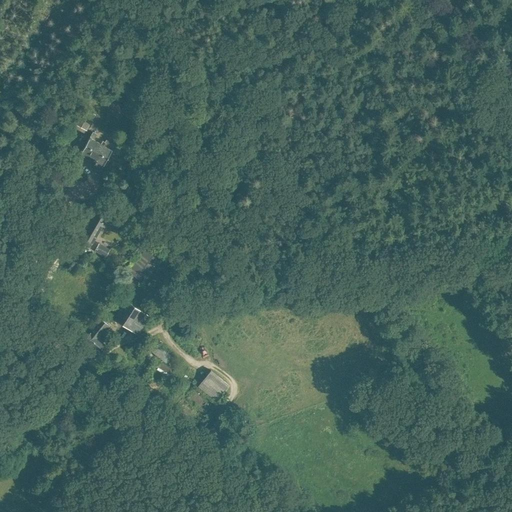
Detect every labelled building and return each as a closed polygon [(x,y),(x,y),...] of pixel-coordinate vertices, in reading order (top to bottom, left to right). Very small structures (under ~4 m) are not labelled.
[(77,126),(87,131),(93,118),(84,113),(77,126)] [(101,170),(111,151),(115,145),(106,140),(105,142),(102,141),(100,144),(93,140),(96,135),(92,133),(81,152),(94,160),(93,161),(94,162),(94,163),(95,163),(94,166),(94,169),(98,171),(101,170)] [(107,226),(111,218),(98,210),(82,238),(87,241),(85,245),(90,248),(104,224),(107,226)] [(118,232),(144,249),(147,244),(121,227),(118,232)] [(135,245),(131,250),(138,255),(142,250),(135,245)] [(108,253),(97,247),(95,250),(106,257),(108,253)] [(128,272),(144,284),(160,263),(145,251),(128,272)] [(163,300),(180,275),(173,270),(155,295),(163,300)] [(122,285),(132,293),(140,283),(130,275),(122,285)] [(126,301),(120,311),(114,319),(136,333),(139,332),(150,316),(126,301)] [(84,341),(98,353),(105,344),(102,342),(104,340),(99,336),(108,325),(101,319),(84,341)] [(217,401),(229,385),(211,370),(198,386),(217,401)]
